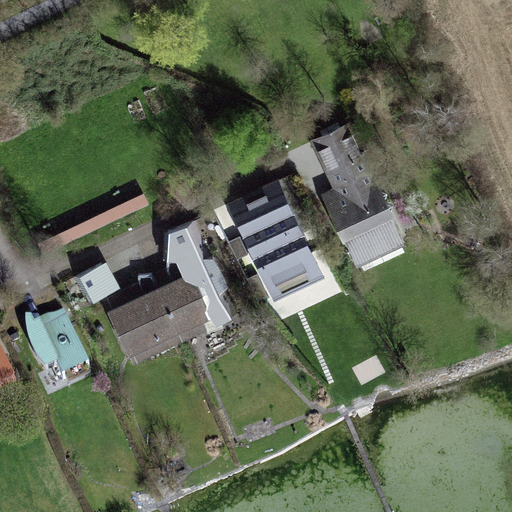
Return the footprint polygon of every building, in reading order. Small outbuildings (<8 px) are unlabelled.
[(402,238),(345,122),(315,137),(340,187),(329,193),(361,259),(402,238)] [(279,182),(235,202),(275,289),(318,269),(279,182)] [(237,303),(198,218),(170,231),(175,245),(174,269),(142,283),(107,299),(131,351),(237,303)] [(96,296),(121,283),(106,256),(82,269),(96,296)] [(20,310),(21,321),(23,332),(27,347),(35,363),(44,373),(56,368),(61,380),(93,366),(67,307),(60,311),(56,303),(37,312),(20,310)] [(0,389),(15,382),(0,349),(0,389)]
